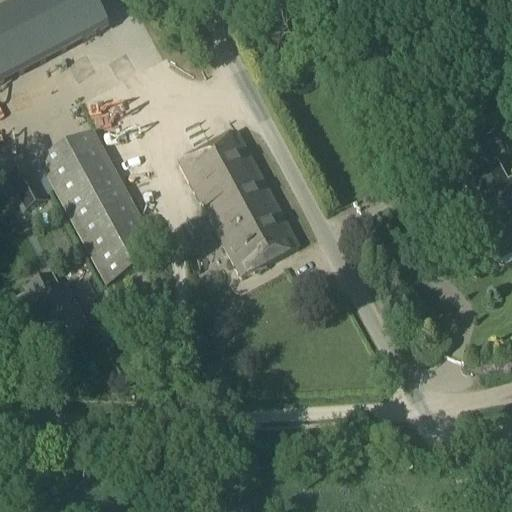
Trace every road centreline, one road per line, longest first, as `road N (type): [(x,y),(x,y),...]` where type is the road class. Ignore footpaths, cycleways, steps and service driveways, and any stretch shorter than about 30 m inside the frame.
road 1 (unclassified): [(480,511),(197,0)]
road 2 (track): [(511,392),(357,413),(52,421)]
